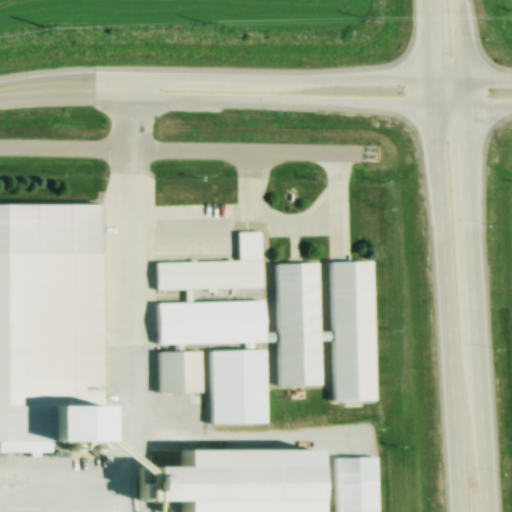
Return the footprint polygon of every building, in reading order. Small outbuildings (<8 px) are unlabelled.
[(329,400),(325,258),(369,256),(373,399),(329,400)] [(152,263),(258,260),(258,286),(153,288),(152,263)] [(275,384),(272,261),(313,260),(317,383),(275,384)] [(154,302),(258,301),(259,341),(155,343),(154,302)] [(208,423),(205,350),(260,348),(262,421),(208,423)] [(157,392),(156,352),(196,351),(197,391),(157,392)] [(59,394),(109,395),(108,432),(58,431),(59,394)] [(341,500),(340,446),(377,445),(378,500),(341,500)] [(177,511),(312,511),(313,451),(178,451),(178,468),(148,468),(148,503),(178,503),(177,511)]
